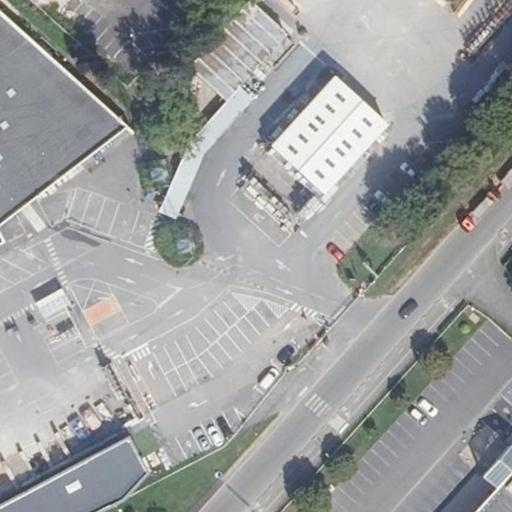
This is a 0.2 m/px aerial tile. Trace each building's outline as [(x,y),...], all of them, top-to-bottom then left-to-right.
[(284,39),(250,8),(193,72),(226,102),(284,39)] [(0,243),(3,242),(0,236),(0,220),(124,126),(0,16),(0,243)] [(385,123),(332,75),(269,144),(322,192),(385,123)] [(438,511),(511,428),(511,341),(488,321),(310,511),(438,511)] [(123,436),(0,503),(0,511),(92,511),(125,495),(143,471),(132,452),(123,436)] [(494,493),(511,473),(511,451),(510,450),(482,482),(494,493)] [(511,511),(511,473),(494,493),(477,511),(511,511)]
